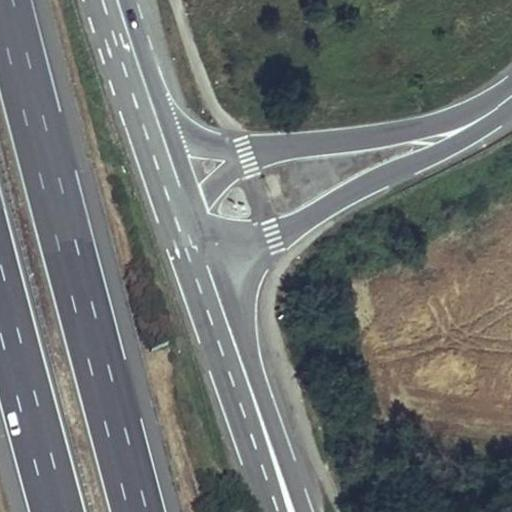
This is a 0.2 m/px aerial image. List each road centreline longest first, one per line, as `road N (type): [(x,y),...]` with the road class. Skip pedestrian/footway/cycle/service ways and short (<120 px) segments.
road 1 (motorway): [(141,511),(8,0)]
road 2 (tertiary): [(268,244),(484,113)]
road 3 (tertiary): [(484,113),(311,142),(236,145)]
road 4 (motorway): [(0,292),(57,511)]
road 5 (secondary): [(291,511),(227,323)]
road 6 (secondary): [(159,124),(119,0)]
